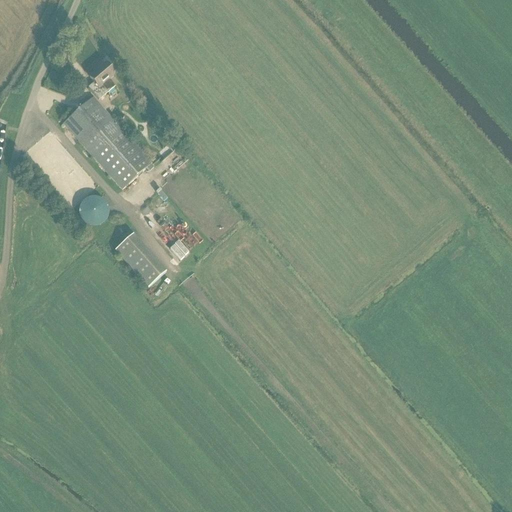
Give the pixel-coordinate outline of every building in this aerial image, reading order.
[(99,101),(115,87),(109,80),(115,75),(106,64),(89,78),(94,83),(88,88),(99,101)] [(40,101),(49,107),(53,102),(44,96),(40,101)] [(152,165),(93,98),(63,124),(93,158),(122,191),(152,165)] [(46,166),(47,166),(51,145),(38,142),(36,151),(38,152),(36,164),(41,165),(40,171),(45,172),(46,166)] [(173,150),(161,162),(166,167),(178,155),(173,150)] [(173,162),(166,166),(169,172),(176,168),(173,162)] [(105,226),(104,206),(84,208),(86,227),(105,226)] [(175,260),(183,253),(165,232),(157,239),(175,260)] [(166,273),(133,235),(114,251),(148,289),(166,273)]
